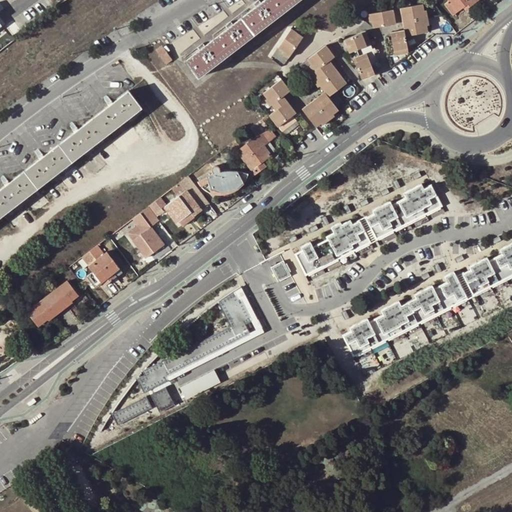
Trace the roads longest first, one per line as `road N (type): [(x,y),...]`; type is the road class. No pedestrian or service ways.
road 1 (track): [(119,46),(177,110),(189,142),(91,183),(0,253)]
road 2 (tertiary): [(380,116),(121,313)]
road 3 (tertiary): [(0,414),(121,313)]
road 4 (tertiary): [(121,313),(0,399)]
road 5 (residential): [(0,132),(119,46)]
